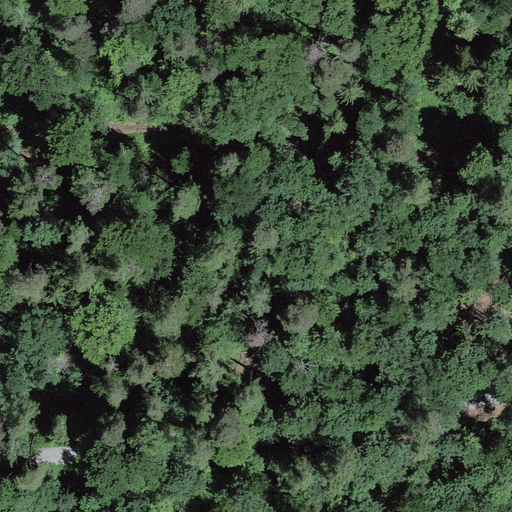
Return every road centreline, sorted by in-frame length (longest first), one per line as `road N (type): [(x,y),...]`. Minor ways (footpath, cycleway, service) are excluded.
road 1 (track): [(511,178),(280,123),(0,132)]
road 2 (track): [(0,455),(366,424),(511,388)]
